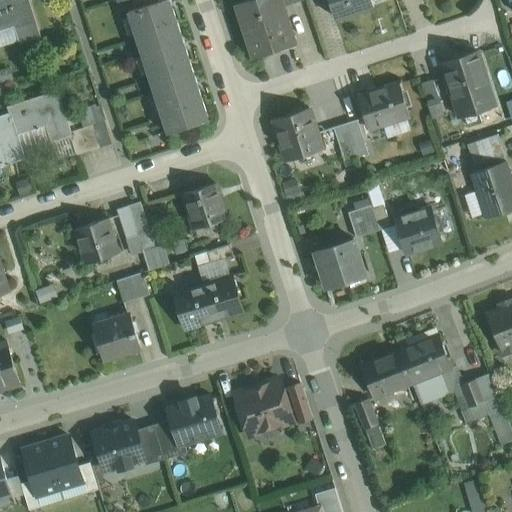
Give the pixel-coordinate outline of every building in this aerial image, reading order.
[(29,0),(0,0),(0,30),(17,25),(21,37),(38,32),(40,36),(41,36),(29,0)] [(142,51),(182,39),(169,0),(164,0),(159,2),(136,9),(129,11),(142,51)] [(158,0),(133,0),(136,9),(159,2),(158,0)] [(246,0),(236,4),(253,57),(296,43),(284,6),(281,0),(246,0)] [(371,0),(329,0),(335,18),(373,6),(371,0)] [(155,92),(195,79),(182,39),(142,51),(155,92)] [(477,50),(442,62),(460,117),(495,106),(477,50)] [(168,132),(208,119),(195,79),(155,92),(168,132)] [(433,80),(420,84),(428,107),(441,103),(433,80)] [(399,83),(358,96),(369,129),(409,116),(399,83)] [(58,89),(8,105),(10,112),(23,152),(42,147),(41,144),(54,140),(53,136),(69,130),(70,131),(71,131),(58,89)] [(309,108),(273,119),(286,160),(322,149),(309,108)] [(10,112),(0,115),(0,165),(24,157),(23,152),(10,112)] [(357,119),(345,124),(353,148),(365,144),(357,119)] [(353,148),(345,124),(333,127),(341,152),(353,148)] [(71,131),(70,131),(77,154),(89,150),(82,127),(71,131)] [(497,135),(475,142),(482,164),(504,156),(497,135)] [(511,180),(506,161),(471,173),(485,217),(511,207),(511,180)] [(283,184),(288,196),(301,192),(296,179),(283,184)] [(215,183),(183,193),(194,228),(227,217),(215,183)] [(368,185),(372,203),(382,201),(378,183),(368,185)] [(367,193),(345,200),(348,212),(371,205),(367,193)] [(140,201),(128,205),(136,231),(137,231),(149,227),(140,201)] [(384,204),(373,208),(380,230),(391,226),(384,204)] [(117,209),(126,238),(138,234),(137,231),(136,231),(128,205),(117,209)] [(371,205),(348,212),(356,237),(380,230),(373,208),(371,205)] [(431,207),(395,219),(406,253),(442,241),(431,207)] [(107,218),(75,228),(86,263),(118,252),(107,218)] [(149,227),(137,231),(138,234),(143,250),(155,246),(149,227)] [(138,234),(126,238),(131,254),(143,250),(138,234)] [(353,238),(315,250),(327,288),(365,276),(353,238)] [(230,243),(207,251),(211,263),(227,258),(233,256),(230,243)] [(155,246),(143,250),(149,270),(168,263),(162,244),(155,246)] [(0,293),(9,291),(9,290),(8,290),(0,264),(0,293)] [(142,272),(130,276),(137,298),(150,294),(142,272)] [(232,275),(203,284),(214,319),(243,310),(232,275)] [(130,276),(117,280),(124,302),(137,298),(130,276)] [(203,284),(174,293),(185,328),(214,319),(203,284)] [(36,291),(40,304),(58,297),(53,285),(36,291)] [(511,306),(488,316),(501,350),(511,345),(511,306)] [(130,314),(93,325),(103,359),(140,347),(130,314)] [(19,318),(6,322),(10,333),(22,329),(19,318)] [(439,334),(399,350),(412,382),(420,403),(455,390),(461,387),(460,385),(462,384),(455,365),(451,367),(439,334)] [(6,340),(0,341),(0,387),(1,387),(2,390),(20,385),(6,340)] [(399,350),(362,365),(374,397),(412,382),(399,350)] [(511,429),(490,373),(476,378),(486,400),(469,407),(461,387),(455,390),(468,420),(490,412),(502,444),(511,439),(511,429)] [(462,384),(460,385),(461,387),(469,407),(486,400),(476,378),(462,384)] [(280,379),(235,394),(249,434),(263,429),(265,424),(274,421),(279,424),(293,419),(280,379)] [(312,417),(301,383),(288,387),(299,422),(312,417)] [(168,408),(171,419),(179,444),(185,443),(221,432),(210,395),(196,400),(195,396),(182,401),(182,404),(168,408)] [(355,403),(365,428),(378,423),(368,397),(355,403)] [(145,458),(136,429),(134,419),(120,424),(120,421),(106,426),(107,428),(93,432),(105,470),(118,466),(119,468),(132,464),(132,462),(144,458),(145,458)] [(179,444),(171,419),(154,424),(164,459),(187,452),(185,443),(179,444)] [(378,423),(365,428),(373,449),(386,444),(378,423)] [(154,424),(136,429),(145,458),(144,458),(146,464),(164,459),(154,424)] [(69,435),(46,442),(60,488),(83,481),(69,435)] [(60,488),(46,442),(24,449),(37,495),(60,488)] [(0,456),(0,495),(11,492),(0,456)] [(312,458),(305,469),(317,476),(324,465),(312,458)] [(90,462),(79,466),(87,492),(98,489),(90,462)] [(32,479),(21,483),(29,510),(41,506),(32,479)] [(315,493),(319,507),(320,507),(321,511),(342,511),(335,487),(315,493)] [(38,495),(40,502),(62,497),(61,490),(38,495)]
